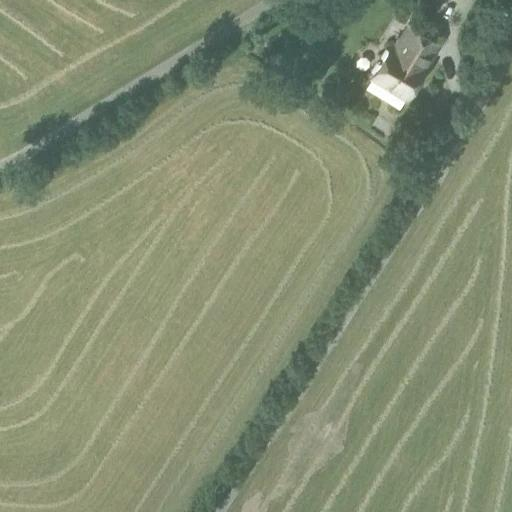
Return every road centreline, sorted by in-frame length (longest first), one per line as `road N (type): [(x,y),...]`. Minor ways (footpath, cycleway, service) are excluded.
road 1 (unclassified): [(218,511),(511,47)]
road 2 (unclassified): [(0,165),(277,0)]
